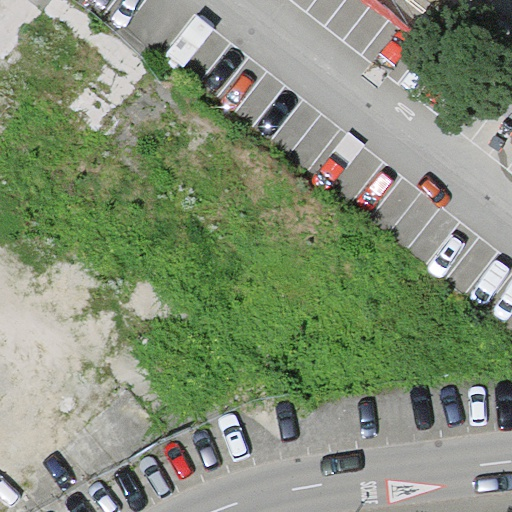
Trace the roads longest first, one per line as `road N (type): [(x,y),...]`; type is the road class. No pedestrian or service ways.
road 1 (residential): [(219,0),(511,230)]
road 2 (tertiary): [(511,460),(276,490),(218,511)]
